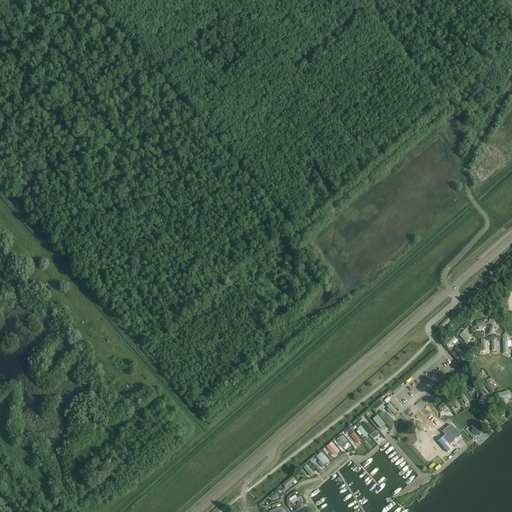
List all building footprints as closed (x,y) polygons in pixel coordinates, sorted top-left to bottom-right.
[(460,335),(467,342),(472,338),(465,331),(460,335)] [(447,347),(455,340),(453,337),(445,344),(447,347)] [(460,348),(457,352),(464,360),(468,356),(460,348)] [(481,380),(483,378),(477,371),(475,373),(474,373),(471,376),(473,379),(477,375),(481,380)] [(475,390),(469,381),(466,384),(472,392),(475,390)] [(485,385),(487,387),(491,393),(495,391),(488,382),(485,385)] [(509,391),(498,394),(500,401),(510,399),(510,398),(509,391)] [(459,395),(465,404),(468,402),(462,393),(459,395)] [(451,399),(458,409),(461,407),(454,397),(451,399)] [(383,404),(380,400),(372,407),(375,410),(377,408),(383,404)] [(394,414),(398,411),(390,403),(386,406),(388,408),(387,409),(390,413),(392,412),(394,414)] [(377,416),(373,420),(380,428),(385,424),(377,416)] [(364,424),(371,432),(372,431),(373,430),(374,429),(367,421),(364,424)] [(470,426),(477,435),(480,432),(473,423),(470,426)] [(366,436),(368,435),(361,426),(357,430),(364,438),(365,437),(366,436)] [(454,428),(448,433),(445,436),(443,433),(440,436),(434,429),(417,443),(429,457),(438,449),(439,451),(445,445),(444,444),(447,441),(450,444),(451,443),(452,444),(462,435),(456,428),(455,430),(454,428)] [(351,435),(357,443),(358,443),(359,442),(360,441),(354,433),(351,435)] [(336,439),(345,450),(351,445),(343,434),(336,439)] [(326,446),(335,457),(340,452),(331,441),(326,446)] [(322,463),(326,463),(329,461),(322,453),(316,457),(321,463),(322,463)] [(303,468),(309,475),(312,472),(307,465),(303,468)] [(288,491),(298,483),(292,476),(283,485),(288,491)] [(278,489),(270,496),(272,499),(277,495),(280,498),(284,495),(281,491),(280,492),(278,489)]
